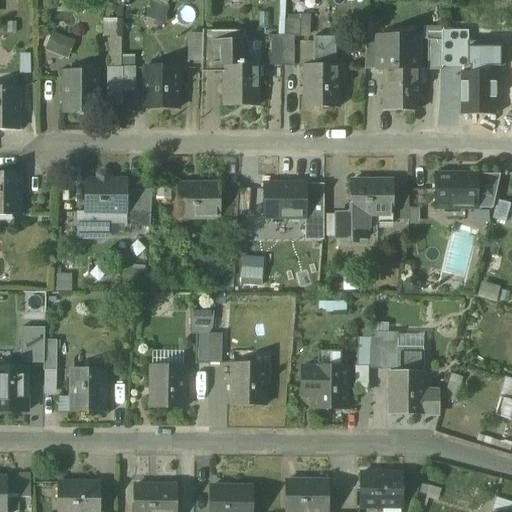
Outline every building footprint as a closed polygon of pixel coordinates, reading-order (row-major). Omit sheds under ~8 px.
[(300,21),(285,21),(284,37),(282,67),(294,67),(295,38),(300,38),(300,21)] [(215,34),(203,34),(201,70),(215,70),(215,34)] [(241,34),(215,34),(215,70),(224,70),(224,107),(258,107),(258,65),(241,65),(241,34)] [(284,37),(270,36),(269,66),(282,67),(284,37)] [(121,37),(108,37),(108,69),(121,69),(121,37)] [(336,38),(313,38),(313,67),(305,67),(305,108),(339,108),(339,67),(336,67),(336,38)] [(378,40),(367,40),(364,71),(378,70),(378,40)] [(419,40),(378,40),(378,70),(385,70),(419,70),(419,40)] [(441,41),(428,40),(428,71),(441,71),(441,41)] [(492,56),(461,56),(461,69),(492,69),(492,56)] [(179,68),(145,68),(144,109),(178,110),(179,68)] [(419,70),(385,70),(385,111),(419,111),(419,70)] [(98,72),(64,72),(64,113),(98,113),(98,72)] [(495,74),(461,74),(461,115),(495,115),(495,74)] [(19,89),(0,88),(0,130),(18,130),(19,89)] [(110,177),(105,172),(100,173),(98,175),(98,181),(85,181),(85,213),(77,213),(77,234),(109,234),(109,215),(127,215),(127,181),(110,181),(110,177)] [(20,174),(0,174),(0,215),(20,216),(20,174)] [(477,175),(435,175),(435,209),(477,209),(477,175)] [(500,175),(477,175),(477,209),(492,210),(500,175)] [(393,182),(351,182),(351,215),(337,215),(349,215),(349,238),(368,238),(368,216),(379,216),(379,225),(393,225),(393,182)] [(220,219),(219,185),(178,185),(178,219),(220,219)] [(306,185),(264,185),(264,219),(305,219),(306,219),(306,185)] [(324,185),(306,185),(306,219),(305,219),(305,241),(324,241),(324,185)] [(152,190),(132,190),(131,224),(150,224),(152,190)] [(409,191),(397,191),(396,221),(409,221),(409,191)] [(239,194),(224,194),(224,227),(236,227),(239,194)] [(337,237),(337,215),(326,215),(326,237),(337,237)] [(349,238),(349,215),(337,215),(337,237),(337,238),(349,238)] [(221,232),(206,230),(205,241),(220,242),(221,232)] [(495,302),(499,290),(481,285),(478,296),(495,302)] [(213,318),(197,318),(196,364),(209,364),(209,340),(209,334),(213,328),(213,318)] [(398,333),(373,333),(373,338),(370,338),(369,370),(390,370),(398,370),(398,351),(398,333)] [(221,340),(209,340),(209,364),(221,364),(222,334),(221,334),(221,340)] [(370,338),(358,338),(357,369),(369,370),(370,338)] [(32,341),(20,341),(20,370),(21,370),(21,371),(32,371),(32,341)] [(45,341),(32,341),(32,371),(44,371),(45,341)] [(57,341),(45,341),(44,371),(56,371),(57,341)] [(148,362),(179,363),(179,351),(148,350),(148,362)] [(265,360),(265,351),(240,351),(240,360),(265,360)] [(424,351),(398,351),(398,370),(390,370),(390,415),(424,415),(439,415),(439,392),(424,392),(424,374),(424,351)] [(342,353),(318,352),(318,368),(303,368),(302,398),(313,398),(313,410),(347,410),(348,368),(341,368),(342,353)] [(266,365),(232,365),(232,406),(266,406),(266,365)] [(185,367),(151,367),(150,408),(184,409),(185,367)] [(20,370),(0,369),(0,411),(27,412),(27,385),(21,384),(21,371),(21,370),(20,370)] [(105,371),(71,370),(71,412),(105,412),(105,371)] [(511,400),(500,398),(494,417),(510,422),(511,422),(511,400)] [(31,498),(31,474),(19,474),(19,498),(31,498)] [(402,474),(361,474),(360,508),(402,508),(402,498),(402,474)] [(422,475),(402,474),(402,498),(415,498),(422,475)] [(327,511),(328,482),(286,481),(286,511),(327,511)] [(99,511),(100,484),(58,484),(58,511),(99,511)] [(431,488),(420,485),(415,504),(426,507),(431,488)] [(175,511),(176,487),(135,486),(134,511),(175,511)] [(251,511),(252,488),(210,488),(210,511),(251,511)] [(511,511),(511,503),(497,499),(493,511),(497,511),(511,511)]
